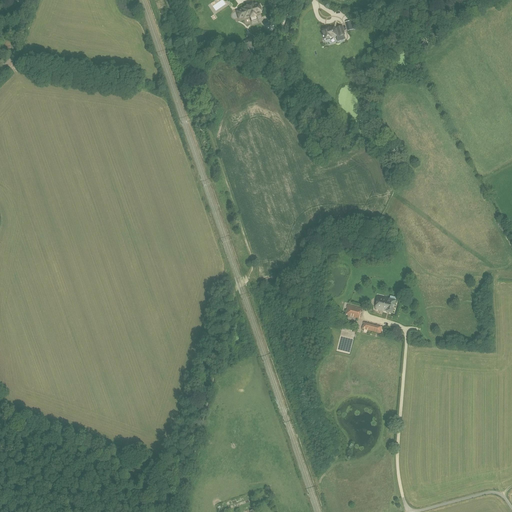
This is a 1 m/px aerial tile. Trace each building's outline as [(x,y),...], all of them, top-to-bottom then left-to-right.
[(237,11),(239,18),(244,17),(244,18),(250,16),(251,21),(257,19),(255,15),(261,13),(260,11),(262,10),(260,5),(259,5),(258,3),(252,5),(252,4),(246,5),(247,7),(241,8),(242,10),(237,11)] [(269,34),(274,30),(270,26),(266,29),(269,34)] [(328,28),(322,30),(323,36),(323,38),(324,37),(324,39),(326,39),(326,40),(330,39),(330,38),(331,38),(331,37),(339,35),(339,36),(344,35),(342,27),(337,28),(337,29),(335,29),(334,27),(329,28),(328,28)] [(243,44),(246,49),(250,46),(252,50),(258,46),(256,42),(253,36),(246,40),(247,41),(243,44)] [(376,309),(393,313),(396,301),(396,297),(390,296),(389,299),(379,296),(376,309)] [(348,305),(345,315),(360,319),(362,309),(348,305)] [(364,323),(362,329),(381,334),(382,328),(364,323)]
